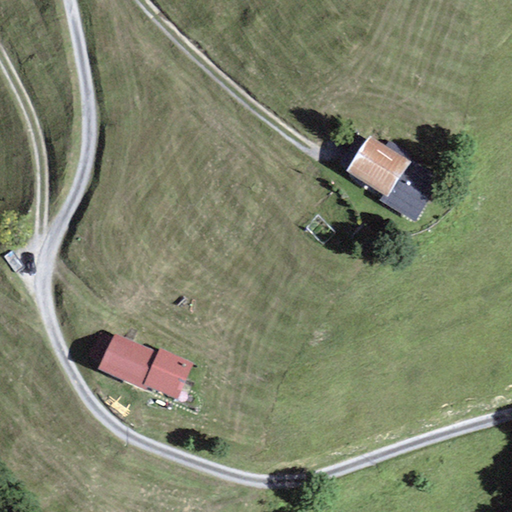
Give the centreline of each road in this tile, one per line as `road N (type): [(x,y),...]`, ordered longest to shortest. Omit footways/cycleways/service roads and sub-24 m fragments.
road 1 (track): [(66,0),(90,115),(75,189),(42,267),(45,309),(93,405),(129,438),(249,480),(279,482),(318,477),(511,413)]
road 2 (track): [(133,0),(222,85),(322,161)]
road 3 (track): [(0,70),(32,135),(42,267)]
